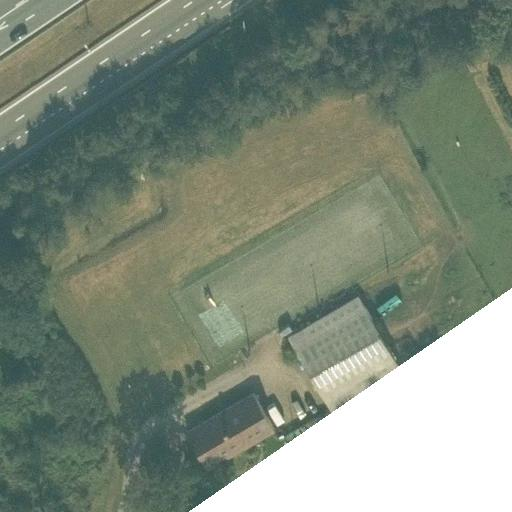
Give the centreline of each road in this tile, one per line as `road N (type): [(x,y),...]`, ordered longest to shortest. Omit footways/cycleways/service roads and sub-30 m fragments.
road 1 (motorway): [(0,134),(198,0)]
road 2 (track): [(122,511),(147,429),(280,354)]
